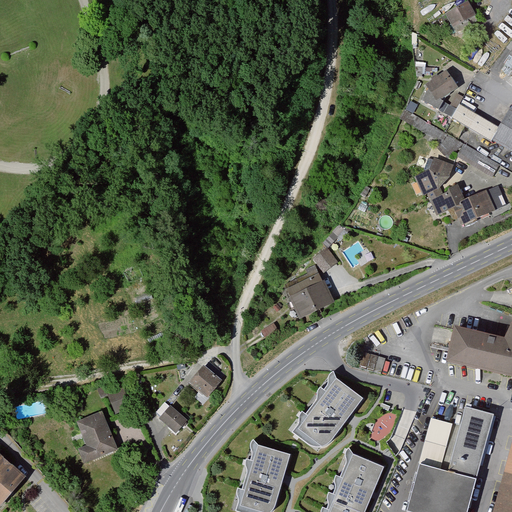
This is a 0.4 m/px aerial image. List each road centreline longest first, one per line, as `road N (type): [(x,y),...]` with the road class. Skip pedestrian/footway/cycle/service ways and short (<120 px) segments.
road 1 (tertiary): [(511,243),(297,355),(212,435),(161,511)]
road 2 (track): [(241,388),(234,353),(240,313),(322,112),(332,0)]
road 3 (track): [(83,0),(102,46),(107,91),(100,122),(54,165),(0,165)]
road 4 (track): [(0,388),(207,357)]
